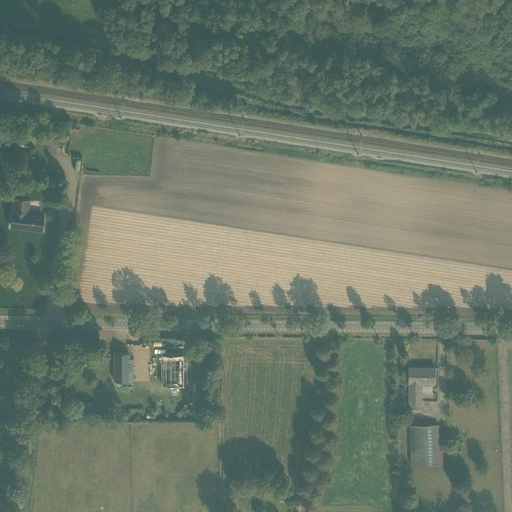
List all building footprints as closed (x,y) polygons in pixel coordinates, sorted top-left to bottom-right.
[(33,160),(37,161),(38,154),(34,153),(34,151),(14,148),(12,157),(33,160)] [(11,227),(41,230),(43,215),(27,212),(28,200),(14,198),(11,227)] [(128,363),(128,353),(114,353),(114,381),(128,381),(132,381),(132,363),(128,363)] [(180,361),(150,361),(150,381),(180,381),(180,361)] [(435,384),(434,368),(408,367),(409,384),(408,384),(408,409),(421,409),(421,384),(435,384)] [(183,415),(187,409),(183,406),(178,412),(183,415)] [(410,465),(412,465),(440,464),(438,424),(408,425),(410,465)]
